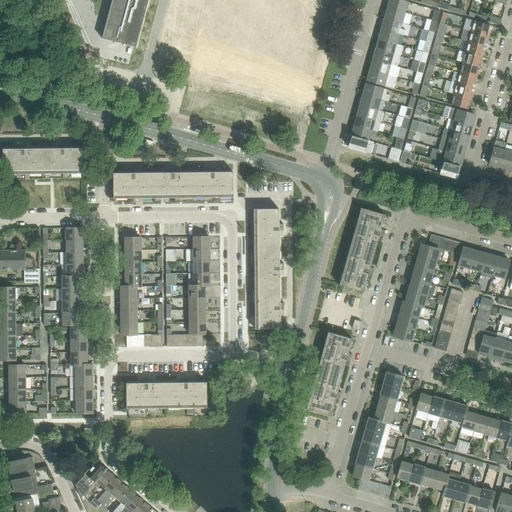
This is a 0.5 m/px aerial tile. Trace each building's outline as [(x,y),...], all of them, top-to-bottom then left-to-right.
[(112,0),(102,38),(136,47),(148,0),(112,0)] [(401,0),(389,0),(388,8),(404,12),(407,2),(401,0)] [(439,1),(438,3),(437,7),(448,10),(449,6),(449,4),(439,1)] [(401,23),(404,12),(388,8),(387,11),(384,10),(382,17),(385,18),(401,23)] [(492,23),(500,25),(502,19),(491,16),(489,22),(492,23)] [(401,23),(385,18),(385,19),(382,18),(380,25),(383,26),(382,29),(398,33),(408,36),(411,26),(401,23)] [(463,29),(472,31),(488,36),(491,25),(466,18),(466,19),(467,19),(464,29),(463,28),(463,29)] [(438,33),(445,35),(448,25),(440,23),(438,33)] [(379,38),(379,39),(395,43),(398,33),(382,29),(381,31),(378,30),(376,37),(379,38)] [(432,43),(435,32),(429,31),(426,41),(432,43)] [(469,42),(485,47),(488,36),(472,31),(469,42)] [(445,35),(438,33),(435,44),(442,46),(445,35)] [(395,43),(379,39),(376,49),(401,56),(404,46),(395,43)] [(429,53),(432,43),(426,41),(423,51),(429,53)] [(482,57),(485,47),(469,42),(466,52),(482,57)] [(440,56),(442,46),(435,44),(432,54),(438,56),(440,56)] [(376,49),(373,60),(389,64),(398,67),(401,56),(376,49)] [(463,63),(480,67),(482,57),(466,52),(463,63)] [(438,56),(432,54),(429,64),(435,66),(438,56)] [(373,60),(370,70),(387,75),(389,64),(373,60)] [(477,78),(480,67),(463,63),(460,73),(477,78)] [(432,76),(435,66),(429,64),(426,75),(432,76)] [(370,70),(367,81),(394,88),(396,84),(393,83),(394,77),(387,75),(370,70)] [(474,88),(477,78),(460,73),(455,72),(452,82),(474,88)] [(432,76),(426,75),(423,85),(429,87),(432,76)] [(449,92),(454,94),(471,98),(474,88),(452,82),(449,92)] [(417,95),(420,84),(415,83),(412,93),(417,95)] [(366,84),(363,94),(380,99),(388,101),(390,95),(386,94),(387,89),(366,84)] [(426,97),(429,87),(423,85),(420,96),(426,97)] [(360,105),(377,109),(380,99),(363,94),(362,98),(359,97),(358,104),(360,105)] [(468,109),(471,98),(454,94),(451,104),(468,109)] [(416,109),(422,111),(423,106),(427,107),(429,101),(419,98),(416,109)] [(377,109),(360,105),(357,115),(382,122),(385,112),(377,109)] [(448,118),(472,125),(475,114),(467,112),(451,107),(448,118)] [(355,126),(371,130),(379,132),(382,122),(357,115),(355,126)] [(410,130),(415,131),(417,132),(419,121),(413,120),(410,130)] [(455,120),(452,131),(469,135),(472,125),(455,120)] [(511,125),(501,122),(499,127),(510,131),(510,130),(511,125)] [(371,130),(355,126),(352,136),(374,142),(368,140),(371,130)] [(443,139),(466,146),(469,135),(452,131),(446,129),(443,139)] [(374,142),(352,136),(348,147),(371,154),(374,142)] [(397,149),(401,150),(404,139),(399,138),(397,137),(394,148),(397,149)] [(463,156),(466,146),(443,139),(440,150),(463,156)] [(506,144),(495,141),(488,164),(500,167),(504,150),(506,144)] [(406,143),(404,151),(408,152),(410,152),(412,144),(406,143)] [(57,148),(53,148),(43,148),(43,174),(45,174),(45,171),(81,170),(81,173),(83,173),(83,165),(83,162),(83,148),(82,148),(64,148),(64,144),(57,144),(57,148)] [(41,174),(43,174),(43,148),(30,149),(25,149),(24,145),(18,145),(18,149),(14,149),(3,149),(3,165),(3,174),(5,174),(5,171),(41,171),(41,174)] [(436,160),(443,162),(460,167),(463,156),(440,150),(439,149),(436,160)] [(511,162),(511,152),(504,150),(500,167),(510,170),(511,162)] [(457,178),(460,167),(443,162),(440,173),(457,178)] [(191,198),(193,198),(193,172),(175,172),(174,168),(168,168),(168,172),(153,173),(153,198),(155,198),(155,195),(191,195),(191,198)] [(233,197),(233,172),(220,172),(214,172),(214,168),(207,168),(207,172),(193,172),(193,198),(195,198),(195,195),(231,194),(231,197),(233,197)] [(152,198),(153,198),(153,173),(135,173),(135,169),(128,169),(128,173),(124,173),(113,173),(113,190),(113,193),(113,199),(116,198),(116,195),(152,195),(152,198)] [(350,246),(374,253),(379,236),(383,237),(385,230),(381,229),(385,215),(361,208),(360,210),(363,211),(353,245),(350,245),(350,246)] [(279,219),(279,209),(253,209),(253,211),(256,211),(257,247),(254,247),(254,249),(279,249),(279,236),(279,230),(283,230),(283,223),(279,223),(279,219)] [(66,228),(66,240),(83,240),(83,227),(66,228)] [(432,234),(431,234),(428,246),(434,247),(437,236),(432,234)] [(193,237),(193,249),(210,249),(210,236),(193,237)] [(443,237),(437,236),(434,247),(439,249),(439,248),(440,249),(443,237)] [(124,237),(124,250),(141,250),(141,237),(124,237)] [(449,239),(443,237),(440,249),(445,250),(449,239)] [(449,239),(445,250),(451,252),(454,241),(449,239)] [(83,252),(83,240),(66,240),(66,252),(83,252)] [(454,241),(451,252),(457,253),(460,242),(454,241)] [(422,244),(419,256),(436,261),(439,249),(434,247),(428,246),(422,244)] [(370,267),(371,263),(374,253),(350,246),(349,248),(352,249),(342,284),(339,283),(339,285),(363,292),(368,274),(372,275),(374,268),(370,267)] [(463,248),(458,264),(470,268),(474,251),(463,248)] [(166,250),(166,261),(170,261),(176,261),(176,249),(166,250)] [(210,261),(210,249),(193,249),(193,261),(210,261)] [(279,249),(254,249),(254,251),(257,251),(257,287),(254,287),(254,289),(280,289),(280,275),(280,270),(284,270),(284,263),(280,263),(280,259),(279,249)] [(0,250),(0,269),(24,269),(24,283),(39,283),(39,269),(35,269),(35,260),(27,260),(27,258),(25,258),(25,251),(25,250),(24,250),(0,250)] [(141,250),(124,250),(125,262),(141,262),(141,250)] [(470,268),(481,271),(486,254),(474,251),(470,268)] [(66,252),(66,264),(83,264),(83,252),(66,252)] [(481,271),(493,274),(498,258),(486,254),(481,271)] [(419,256),(416,267),(432,272),(436,261),(419,256)] [(498,258),(493,274),(505,278),(509,261),(498,258)] [(193,261),(193,273),(210,273),(210,261),(193,261)] [(125,262),(125,274),(141,274),(141,262),(125,262)] [(83,276),(83,264),(66,264),(67,276),(67,277),(79,276),(83,276)] [(416,267),(412,279),(429,284),(432,272),(416,267)] [(210,286),(210,273),(193,273),(193,285),(205,285),(205,286),(210,286)] [(141,274),(125,274),(125,286),(142,286),(141,274)] [(166,274),(166,286),(170,286),(176,286),(175,274),(166,274)] [(61,276),(62,289),(79,289),(79,276),(67,277),(67,276),(61,276)] [(412,279),(409,291),(426,296),(429,284),(412,279)] [(189,286),(189,298),(205,297),(205,286),(205,285),(193,285),(193,286),(189,286)] [(120,286),(120,298),(137,298),(137,287),(142,287),(142,286),(125,286),(120,286)] [(0,287),(0,299),(15,299),(15,287),(0,287)] [(461,298),(463,291),(451,288),(450,294),(461,298)] [(62,289),(62,301),(79,301),(79,289),(62,289)] [(280,289),(254,289),(254,290),(257,290),(258,326),(255,327),(255,329),(261,329),(264,329),(280,328),(280,315),(280,309),(284,309),(284,303),(280,303),(280,298),(280,289)] [(426,296),(409,291),(406,302),(404,301),(404,302),(422,307),(426,296)] [(450,294),(448,300),(459,304),(461,298),(450,294)] [(206,309),(205,297),(189,298),(189,310),(206,309)] [(482,297),(480,303),(491,306),(492,306),(493,300),(482,297)] [(137,298),(120,298),(120,310),(137,310),(137,298)] [(0,299),(0,311),(15,311),(15,299),(0,299)] [(459,304),(448,300),(446,306),(458,309),(459,304)] [(79,313),(79,301),(62,301),(54,301),(54,309),(62,309),(62,313),(79,313)] [(421,311),(422,307),(404,302),(400,313),(417,318),(420,310),(421,311)] [(478,309),(490,312),(491,306),(480,303),(478,309)] [(446,306),(444,312),(456,315),(458,309),(446,306)] [(189,310),(189,322),(206,322),(206,309),(189,310)] [(488,319),(490,312),(478,309),(477,315),(488,319)] [(120,310),(121,322),(137,322),(137,310),(120,310)] [(0,311),(0,323),(16,324),(15,311),(0,311)] [(456,315),(444,312),(443,318),(454,321),(456,315)] [(62,325),(79,325),(79,313),(62,313),(62,325)] [(400,313),(397,325),(414,330),(417,318),(400,313)] [(477,315),(475,320),(487,323),(488,319),(477,315)] [(443,318),(441,324),(453,328),(454,321),(443,318)] [(361,321),(354,319),(352,328),(359,330),(361,321)] [(475,320),(473,326),(485,329),(487,323),(475,320)] [(127,335),(133,335),(137,335),(137,322),(121,322),(121,335),(127,335)] [(197,334),(203,334),(206,334),(206,322),(189,322),(189,334),(191,334),(197,334)] [(0,323),(0,335),(16,336),(16,324),(0,323)] [(453,328),(441,324),(439,330),(451,333),(453,328)] [(414,330),(397,325),(394,337),(410,341),(414,330)] [(473,326),(472,332),(484,335),(485,329),(473,326)] [(70,328),(70,340),(87,340),(87,328),(70,328)] [(451,333),(439,330),(438,336),(449,339),(451,333)] [(317,370),(341,377),(346,359),(350,361),(352,354),(348,353),(352,339),(349,338),(328,332),(327,334),(330,335),(320,369),(317,369),(317,370)] [(472,332),(470,338),(482,341),(483,336),(484,335),(472,332)] [(0,335),(0,347),(16,348),(16,336),(0,335)] [(448,345),(449,339),(438,336),(436,342),(448,345)] [(479,353),(490,356),(495,339),(483,336),(482,341),(480,347),(479,353)] [(482,341),(470,338),(469,343),(480,347),(482,341)] [(490,356),(502,359),(507,343),(495,339),(490,356)] [(88,352),(87,340),(70,340),(71,352),(88,352)] [(448,345),(436,342),(434,348),(446,351),(448,345)] [(479,353),(480,347),(469,343),(467,349),(479,353)] [(502,359),(511,361),(511,344),(507,343),(502,359)] [(16,348),(0,347),(0,360),(16,360),(16,348)] [(40,360),(40,348),(28,348),(28,353),(32,353),(32,356),(30,356),(30,360),(40,360)] [(71,365),(75,365),(75,364),(88,364),(88,352),(71,352),(71,365)] [(92,364),(88,364),(75,364),(75,365),(76,376),(93,376),(92,364)] [(9,365),(9,377),(26,377),(26,365),(9,365)] [(337,391),(339,387),(341,377),(317,370),(316,372),(319,373),(309,407),(307,407),(306,409),(330,416),(336,398),(339,399),(341,392),(337,391)] [(383,384),(400,389),(403,377),(403,376),(387,372),(383,384)] [(93,388),(93,376),(76,376),(76,389),(93,388)] [(9,377),(9,389),(26,389),(26,377),(9,377)] [(177,382),(166,382),(167,408),(168,408),(168,405),(204,404),(204,407),(207,407),(206,382),(193,382),(187,382),(187,378),(180,378),(181,382),(177,382)] [(167,408),(166,382),(153,383),(148,383),(148,379),(141,379),(141,383),(137,383),(126,383),(126,408),(129,408),(129,405),(165,405),(165,408),(167,408)] [(400,389),(383,384),(380,396),(396,400),(400,389)] [(76,389),(76,401),(93,401),(93,388),(76,389)] [(9,389),(9,402),(26,401),(26,389),(9,389)] [(421,393),(416,409),(428,413),(432,396),(421,393)] [(396,400),(380,396),(377,407),(393,412),(396,400)] [(444,400),(432,396),(428,413),(440,416),(444,400)] [(444,400),(440,416),(451,420),(456,403),(444,400)] [(26,414),(26,401),(9,402),(9,414),(26,414)] [(93,413),(93,401),(76,401),(76,413),(93,413)] [(468,407),(456,403),(451,420),(463,423),(466,411),(468,407)] [(393,412),(377,407),(374,418),(374,419),(385,422),(385,423),(390,424),(393,412)] [(466,411),(463,423),(462,428),(473,431),(478,414),(466,411)] [(490,418),(478,414),(473,431),(485,434),(490,418)] [(374,419),(374,418),(369,417),(366,429),(382,434),(385,423),(385,422),(374,419)] [(490,418),(485,434),(497,438),(501,421),(490,418)] [(511,427),(511,423),(501,421),(497,438),(508,441),(511,429),(511,427)] [(382,434),(366,429),(362,441),(379,445),(380,440),(382,434)] [(362,441),(359,452),(376,457),(379,445),(362,441)] [(359,452),(356,464),(372,469),(376,457),(359,452)] [(11,480),(36,475),(32,457),(8,461),(10,474),(16,473),(17,478),(11,480)] [(75,485),(87,511),(99,511),(97,510),(93,506),(89,503),(83,496),(106,469),(97,460),(75,485)] [(397,477),(409,481),(413,464),(402,461),(397,477)] [(361,478),(367,480),(369,480),(372,469),(356,464),(352,476),(361,478)] [(413,464),(409,481),(420,484),(425,468),(413,464)] [(425,468),(420,484),(432,487),(436,472),(437,471),(425,468)] [(106,469),(83,496),(86,500),(100,485),(103,488),(113,475),(106,469)] [(447,479),(448,479),(449,475),(436,472),(432,487),(444,490),(447,479)] [(15,498),(37,494),(53,491),(52,490),(51,484),(38,486),(36,475),(11,480),(14,492),(19,491),(20,497),(15,498)] [(97,500),(101,504),(121,481),(113,475),(103,488),(106,490),(97,500)] [(364,491),(367,480),(361,478),(358,490),(364,491)] [(444,490),(442,495),(454,498),(459,482),(448,479),(447,479),(444,490)] [(369,493),(373,481),(369,480),(367,480),(364,491),(369,493)] [(101,504),(97,510),(99,511),(106,511),(108,510),(106,508),(115,498),(118,500),(128,488),(121,481),(101,504)] [(375,495),(379,483),(373,481),(369,493),(375,495)] [(466,502),(470,486),(459,482),(454,498),(466,502)] [(381,496),(384,485),(379,483),(375,495),(381,496)] [(387,498),(390,486),(384,485),(381,496),(387,498)] [(478,505),(482,489),(470,486),(466,502),(478,505)] [(120,511),(136,495),(128,488),(118,500),(121,503),(112,511),(120,511)] [(489,508),(494,492),(482,489),(478,505),(489,508)] [(496,511),(498,511),(508,511),(511,498),(511,496),(501,493),(500,493),(495,511),(496,511)] [(15,498),(15,501),(18,511),(34,508),(40,507),(39,507),(38,504),(39,502),(37,494),(15,498)] [(136,495),(120,511),(128,511),(130,510),(131,511),(133,511),(143,501),(136,495)] [(147,511),(151,508),(143,501),(133,511),(147,511)]
